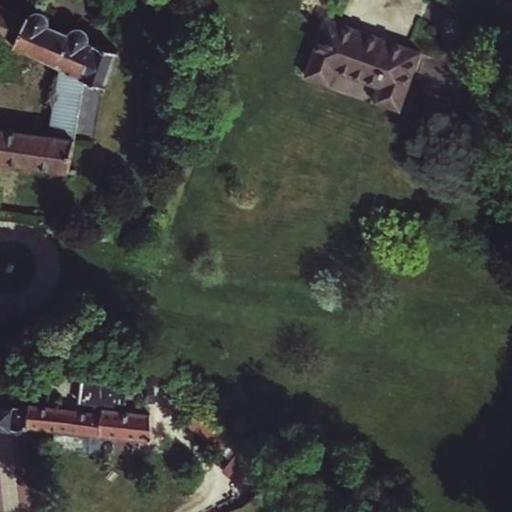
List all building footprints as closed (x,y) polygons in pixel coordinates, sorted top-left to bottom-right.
[(0,42),(14,49),(26,21),(0,9),(0,42)] [(68,39),(50,31),(50,29),(48,19),(42,15),(34,16),(28,22),(26,21),(14,49),(57,68),(52,108),(80,112),(84,81),(105,89),(118,61),(91,51),(92,41),(82,33),(73,34),(68,39)] [(383,89),(378,102),(401,110),(421,53),(329,21),(307,78),(332,87),(337,73),(383,89)] [(52,108),(49,136),(0,129),(0,162),(71,172),(80,112),(52,108)] [(103,413),(125,415),(128,387),(133,388),(133,384),(81,376),(76,415),(102,418),(103,413)] [(0,410),(0,431),(8,433),(10,439),(16,442),(23,440),(26,434),(51,437),(54,412),(30,409),(28,413),(0,410)] [(51,437),(56,438),(152,449),(154,449),(152,419),(125,415),(103,413),(102,418),(76,415),(54,412),(51,437)] [(240,454),(202,423),(194,432),(232,464),(240,454)] [(152,449),(56,438),(55,457),(150,469),(152,449)]
